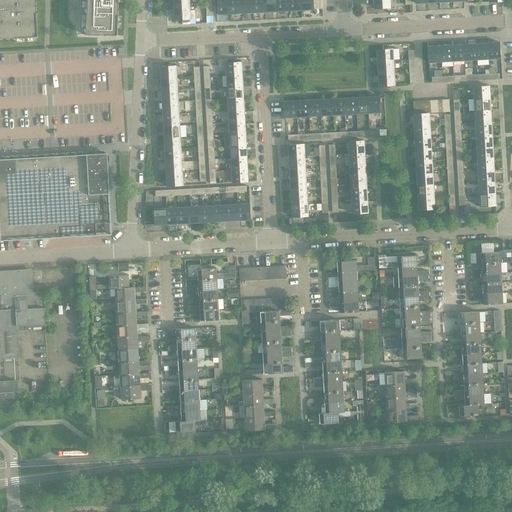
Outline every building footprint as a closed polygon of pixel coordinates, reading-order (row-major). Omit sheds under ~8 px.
[(0,0),(0,38),(14,38),(36,37),(34,13),(33,0),(0,0)] [(84,0),(84,35),(115,36),(116,15),(116,0),(84,0)] [(231,14),(229,0),(217,0),(219,15),(231,14)] [(241,0),(229,0),(231,14),(243,14),(241,0)] [(253,0),(241,0),(243,14),(255,13),(253,0)] [(265,0),(253,0),(255,13),(266,12),(265,0)] [(277,0),(265,0),(266,12),(278,12),(277,0)] [(289,0),(277,0),(278,12),(290,11),(289,0)] [(301,0),(289,0),(290,11),(302,10),(301,0)] [(313,0),(301,0),(302,10),(314,10),(313,0)] [(390,0),(374,0),(375,9),(391,8),(390,0)] [(191,7),(174,8),(175,20),(191,19),(191,7)] [(488,43),(476,44),(477,60),(489,59),(488,43)] [(500,43),(488,43),(489,59),(501,59),(500,43)] [(476,44),(464,45),(465,61),(477,60),(476,44)] [(452,45),(440,46),(441,62),(453,61),(452,45)] [(464,45),(452,45),(453,61),(465,61),(464,45)] [(441,62),(440,46),(428,47),(429,63),(441,62)] [(377,50),(378,62),(394,61),(393,49),(377,50)] [(394,61),(378,62),(379,74),(395,73),(394,61)] [(226,63),(227,75),(243,74),(242,62),(226,63)] [(161,67),(161,79),(178,78),(177,66),(161,67)] [(395,73),(379,74),(379,86),(395,85),(395,73)] [(243,74),(227,75),(228,87),(243,86),(243,74)] [(178,78),(161,79),(162,91),(178,90),(178,78)] [(243,86),(228,87),(228,99),(244,98),(243,86)] [(474,87),(475,99),(491,98),(490,86),(474,87)] [(178,90),(162,91),(163,103),(179,102),(178,90)] [(380,96),(368,97),(369,113),(381,113),(380,96)] [(368,97),(356,98),(357,114),(369,113),(368,97)] [(244,98),(228,99),(229,111),(245,110),(244,98)] [(344,98),(332,99),(333,115),(345,115),(344,98)] [(356,98),(344,98),(345,115),(357,114),(356,98)] [(491,98),(475,99),(475,111),(491,110),(491,98)] [(332,99),(320,100),(321,116),(333,115),(332,99)] [(308,100),(296,101),(297,117),(309,117),(308,100)] [(320,100),(308,100),(309,117),(321,116),(320,100)] [(297,117),(296,101),(284,102),(285,118),(297,117)] [(179,102),(163,103),(163,115),(180,114),(179,102)] [(245,110),(229,111),(230,123),(245,122),(245,110)] [(491,110),(475,111),(476,123),(492,122),(491,110)] [(420,114),(414,114),(415,127),(430,126),(430,113),(426,114),(420,114)] [(180,114),(163,115),(164,127),(180,126),(180,114)] [(245,122),(230,123),(230,135),(246,134),(245,122)] [(492,122),(476,123),(477,135),(493,134),(492,122)] [(180,126),(164,127),(165,139),(181,138),(180,126)] [(430,126),(415,127),(415,138),(431,138),(430,126)] [(246,134),(230,135),(231,147),(247,146),(246,134)] [(493,134),(477,135),(477,147),(493,146),(493,134)] [(181,138),(165,139),(165,150),(182,149),(181,138)] [(431,138),(415,138),(416,150),(432,149),(431,138)] [(349,142),(349,154),(365,153),(364,141),(349,142)] [(289,145),(289,158),(305,157),(305,144),(289,145)] [(247,146),(231,147),(232,159),(248,158),(247,146)] [(493,146),(477,147),(478,159),(494,158),(493,146)] [(182,149),(165,150),(166,162),(182,161),(182,149)] [(432,149),(416,150),(417,162),(433,161),(432,149)] [(0,159),(0,241),(96,236),(95,233),(95,224),(109,223),(110,223),(106,163),(106,155),(106,153),(104,153),(96,154),(94,154),(91,154),(86,154),(84,155),(76,155),(74,155),(66,156),(64,156),(56,156),(55,156),(54,156),(46,157),(45,157),(44,157),(36,157),(34,157),(26,158),(25,158),(24,158),(16,159),(14,159),(6,159),(4,159),(0,159)] [(365,153),(349,154),(350,166),(366,165),(365,153)] [(305,157),(289,158),(290,169),(306,168),(305,157)] [(248,158),(232,159),(232,171),(248,170),(248,158)] [(494,158),(478,159),(479,171),(495,170),(494,158)] [(182,161),(166,162),(167,174),(183,173),(182,161)] [(433,161),(417,162),(417,174),(433,173),(433,161)] [(366,165),(350,166),(351,178),(367,177),(366,165)] [(306,168),(290,169),(291,181),(307,180),(306,168)] [(248,170),(232,171),(233,183),(249,182),(248,170)] [(495,170),(479,171),(479,183),(495,182),(495,170)] [(183,173),(167,174),(167,186),(184,185),(183,173)] [(433,173),(417,174),(418,186),(434,185),(433,173)] [(367,177),(351,178),(351,190),(367,189),(367,177)] [(307,180),(291,181),(292,193),(307,192),(307,180)] [(495,182),(479,183),(480,195),(496,194),(495,182)] [(434,185),(418,186),(419,198),(435,197),(434,185)] [(367,189),(351,190),(352,202),(368,201),(367,189)] [(307,192),(292,193),(292,205),(308,204),(307,192)] [(496,194),(480,195),(481,207),(497,206),(496,194)] [(435,197),(419,198),(419,210),(435,209),(435,197)] [(368,201),(352,202),(353,214),(369,213),(368,201)] [(238,204),(226,205),(227,221),(239,220),(238,204)] [(250,204),(238,204),(239,220),(251,220),(250,204)] [(308,204),(292,205),(293,217),(309,216),(308,204)] [(226,205),(214,206),(215,222),(227,221),(226,205)] [(202,206),(190,207),(191,223),(203,222),(202,206)] [(214,206),(202,206),(203,222),(215,222),(214,206)] [(190,207),(179,208),(179,224),(191,223),(190,207)] [(167,225),(167,208),(154,209),(155,225),(167,225)] [(179,208),(167,208),(167,225),(179,224),(179,208)] [(95,233),(96,233),(109,232),(109,223),(95,224),(95,233)] [(481,253),(482,264),(501,262),(501,263),(511,262),(511,249),(511,250),(511,251),(511,257),(501,258),(500,252),(481,253)] [(380,268),(398,267),(417,266),(417,255),(398,257),(398,262),(386,263),(386,255),(379,256),(380,268)] [(337,261),(338,272),(357,271),(376,270),(375,257),(368,258),(368,265),(357,266),(357,260),(337,261)] [(472,269),(473,274),(502,273),(501,263),(501,262),(482,264),(482,269),(472,269)] [(198,270),(198,280),(217,279),(236,278),(236,265),(228,266),(229,273),(217,274),(217,268),(198,270)] [(398,267),(399,277),(428,276),(427,271),(418,271),(417,266),(398,267)] [(328,278),(329,283),(358,281),(357,271),(338,272),(338,277),(328,278)] [(0,273),(0,358),(19,357),(17,330),(28,330),(28,325),(45,324),(43,294),(31,295),(30,272),(0,273)] [(502,273),(473,274),(473,279),(483,279),(483,284),(502,283),(502,273)] [(110,289),(111,289),(117,289),(117,288),(129,288),(129,287),(128,275),(110,276),(111,284),(96,285),(96,277),(90,277),(90,290),(96,290),(96,289),(110,288),(110,289)] [(399,277),(394,278),(395,288),(400,288),(418,286),(418,281),(428,280),(428,276),(399,277)] [(189,286),(189,291),(218,289),(217,279),(198,280),(199,285),(189,286)] [(358,281),(329,283),(329,288),(339,287),(339,292),(358,291),(358,281)] [(474,290),(474,295),(503,293),(502,283),(483,284),(483,289),(474,290)] [(418,286),(400,288),(400,298),(429,296),(429,291),(419,292),(418,286)] [(117,289),(111,289),(111,297),(117,297),(117,301),(136,300),(135,291),(140,291),(140,292),(147,292),(146,287),(135,288),(135,287),(129,287),(129,288),(117,288),(117,289)] [(218,289),(189,291),(189,296),(199,295),(199,301),(218,299),(218,289)] [(239,290),(231,291),(231,298),(240,297),(239,290)] [(330,298),(330,303),(359,301),(358,291),(339,292),(340,298),(330,298)] [(503,293),(474,295),(474,300),(484,299),(484,305),(503,304),(503,293)] [(429,296),(400,298),(401,308),(420,307),(419,302),(429,301),(429,296)] [(136,300),(117,301),(118,313),(137,312),(136,303),(141,303),(141,304),(147,304),(147,299),(136,300)] [(190,306),(190,311),(219,310),(218,299),(199,301),(200,306),(190,306)] [(359,301),(330,303),(330,308),(340,307),(340,313),(360,312),(359,301)] [(420,307),(401,308),(401,318),(430,316),(430,311),(420,312),(420,307)] [(219,310),(190,311),(190,316),(200,316),(201,321),(220,320),(219,310)] [(290,311),(284,311),(278,311),(272,312),(266,312),(261,312),(262,323),(281,321),(280,316),(291,316),(290,311)] [(137,312),(118,313),(119,325),(137,324),(137,316),(141,315),(141,317),(148,316),(148,312),(137,312)] [(461,318),(461,324),(480,322),(480,312),(451,314),(451,319),(461,318)] [(430,316),(401,318),(402,328),(421,327),(421,322),(430,321),(430,316)] [(321,326),(321,332),(340,330),(339,320),(311,322),(311,327),(321,326)] [(281,321),(262,323),(262,333),(291,331),(291,326),(281,327),(281,321)] [(452,329),(452,334),(481,333),(480,322),(461,324),(461,329),(452,329)] [(137,324),(119,325),(119,338),(138,337),(137,328),(142,328),(142,329),(149,328),(148,324),(137,325),(137,324)] [(421,327),(402,328),(403,338),(431,337),(431,332),(421,332),(421,327)] [(177,335),(177,340),(196,339),(196,328),(167,330),(167,335),(177,335)] [(311,337),(312,342),(341,341),(340,330),(321,332),(321,337),(311,337)] [(291,331),(262,333),(263,343),(282,342),(281,337),(291,336),(291,331)] [(481,333),(452,334),(452,339),(462,339),(462,344),(481,343),(481,333)] [(138,337),(119,338),(120,350),(139,349),(148,349),(147,341),(149,341),(149,336),(138,337)] [(431,337),(403,338),(403,349),(422,347),(422,342),(432,342),(431,337)] [(168,346),(168,351),(197,349),(196,339),(177,340),(178,345),(168,346)] [(341,341),(312,342),(312,347),(322,347),(322,352),(341,351),(341,341)] [(282,342),(263,343),(263,353),(292,351),(292,346),(282,347),(282,342)] [(453,350),(453,355),(482,353),(481,343),(462,344),(463,349),(453,350)] [(422,347),(403,349),(404,359),(433,357),(432,352),(422,353),(422,347)] [(139,349),(120,350),(121,362),(139,361),(139,354),(150,353),(150,348),(148,349),(139,349)] [(197,349),(168,351),(168,356),(178,355),(178,360),(198,359),(197,349)] [(292,351),(263,353),(264,363),(283,362),(282,357),(292,356),(292,351)] [(313,358),(313,363),(342,361),(341,351),(322,352),(323,357),(313,358)] [(482,353),(453,355),(453,360),(463,359),(463,364),(482,363),(482,353)] [(169,366),(169,371),(198,369),(198,359),(178,360),(179,365),(169,366)] [(139,361),(121,362),(122,375),(140,374),(140,365),(144,365),(144,366),(151,365),(151,361),(139,362),(139,361)] [(342,361),(313,363),(313,368),(323,367),(323,372),(342,371),(342,361)] [(283,362),(264,363),(264,374),(293,372),(293,367),(283,367),(283,362)] [(454,370),(454,375),(483,373),(482,363),(463,364),(464,370),(454,370)] [(198,369),(169,371),(169,376),(179,375),(180,381),(199,380),(198,369)] [(314,378),(314,383),(343,381),(342,371),(323,372),(324,378),(314,378)] [(386,373),(387,385),(405,384),(417,383),(416,379),(405,379),(405,371),(386,373)] [(140,374),(122,375),(122,387),(141,386),(140,377),(145,377),(145,378),(152,378),(151,373),(140,374)] [(483,373),(454,375),(454,380),(464,380),(465,385),(484,384),(483,373)] [(170,386),(170,391),(199,390),(199,380),(180,381),(180,386),(170,386)] [(244,381),(245,393),(263,392),(275,391),(274,387),(268,387),(268,388),(263,389),(263,380),(244,381)] [(0,381),(0,392),(13,392),(17,392),(16,381),(0,381)] [(343,381),(314,383),(314,388),(324,387),(325,393),(344,392),(343,381)] [(405,384),(387,385),(387,397),(406,396),(417,396),(417,391),(406,392),(405,384)] [(455,391),(455,396),(484,394),(484,384),(465,385),(465,390),(455,391)] [(141,386),(122,387),(123,400),(142,399),(141,390),(146,389),(146,390),(152,390),(152,386),(141,386)] [(199,390),(170,391),(171,396),(180,396),(181,401),(200,400),(199,390)] [(13,392),(0,392),(0,406),(13,406),(13,392)] [(263,392),(245,393),(246,406),(264,404),(275,404),(275,399),(268,399),(268,401),(264,401),(263,392)] [(315,399),(315,403),(344,402),(344,392),(325,393),(325,398),(315,399)] [(484,394),(455,396),(456,401),(465,400),(466,405),(485,404),(484,394)] [(406,396),(387,397),(388,410),(407,409),(418,408),(418,403),(411,404),(411,405),(407,405),(406,396)] [(171,407),(172,412),(200,410),(200,400),(181,401),(181,406),(171,407)] [(344,402),(315,403),(315,408),(325,408),(326,413),(345,412),(344,402)] [(376,403),(367,403),(367,411),(376,410),(376,403)] [(264,404),(246,406),(246,418),(265,417),(276,416),(276,411),(269,412),(269,413),(265,413),(264,404)] [(466,405),(460,405),(460,416),(479,415),(479,409),(491,409),(491,404),(485,404),(466,405)] [(407,409),(388,410),(389,423),(407,422),(407,421),(419,420),(418,416),(412,416),(412,417),(407,418),(407,409)] [(172,412),(168,412),(168,417),(182,416),(182,421),(182,422),(201,420),(200,410),(172,412)] [(326,413),(320,413),(320,424),(339,423),(339,417),(351,417),(350,411),(345,412),(326,413)] [(265,417),(246,418),(247,431),(266,430),(266,429),(277,428),(276,424),(270,424),(270,425),(265,426),(265,417)] [(182,422),(182,421),(176,422),(177,432),(196,431),(195,426),(207,425),(207,420),(201,420),(182,422)]
